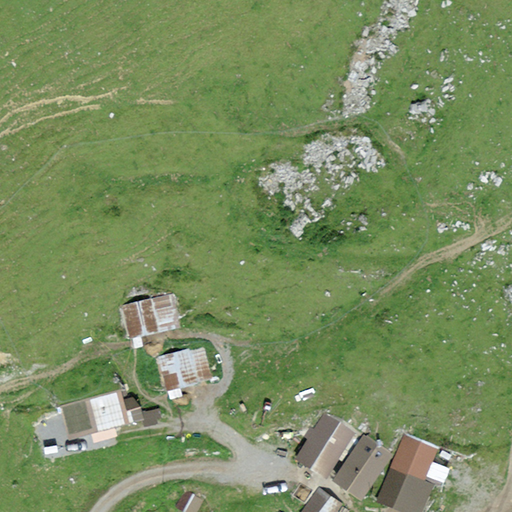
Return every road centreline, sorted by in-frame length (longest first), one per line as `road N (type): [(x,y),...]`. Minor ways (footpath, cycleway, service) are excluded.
road 1 (track): [(419,259),(302,363),(221,404),(210,420)]
road 2 (track): [(0,392),(107,351),(124,358),(140,390),(189,422)]
road 3 (track): [(511,217),(435,257),(318,252)]
